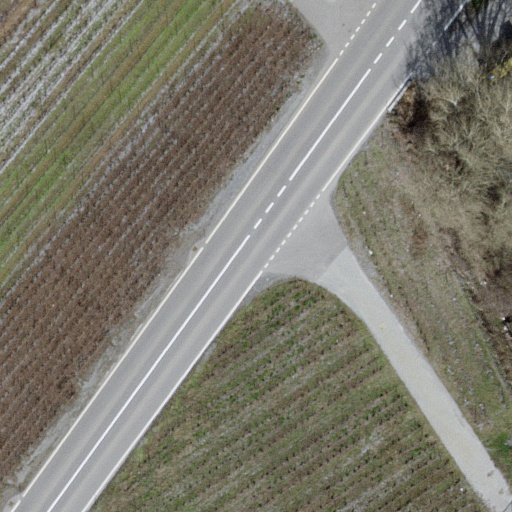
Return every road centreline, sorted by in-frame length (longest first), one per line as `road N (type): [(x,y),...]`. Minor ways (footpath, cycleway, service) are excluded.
road 1 (unclassified): [(43,511),(421,0)]
road 2 (track): [(268,208),(307,237),(378,317),(503,506)]
road 3 (track): [(395,35),(453,53),(511,0)]
